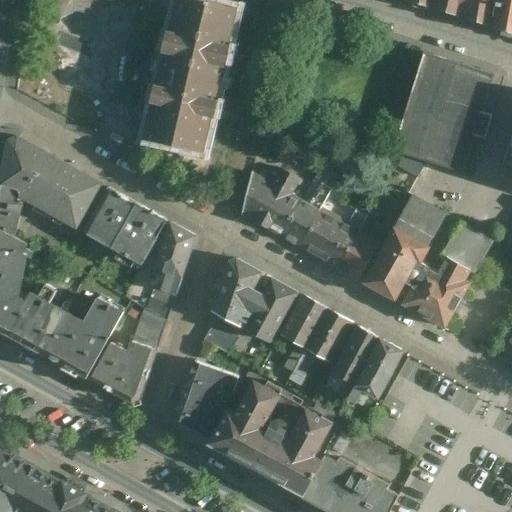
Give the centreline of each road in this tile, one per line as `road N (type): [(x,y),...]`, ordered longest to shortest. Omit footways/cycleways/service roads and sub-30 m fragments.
road 1 (residential): [(511,389),(221,227)]
road 2 (residential): [(221,227),(0,105)]
road 3 (unknown): [(221,227),(246,51),(269,0)]
road 4 (residential): [(148,442),(221,227)]
road 5 (residential): [(511,53),(332,0)]
road 6 (tertiary): [(148,442),(0,360)]
road 7 (tertiary): [(0,411),(127,481)]
road 8 (tertiary): [(269,511),(148,442)]
